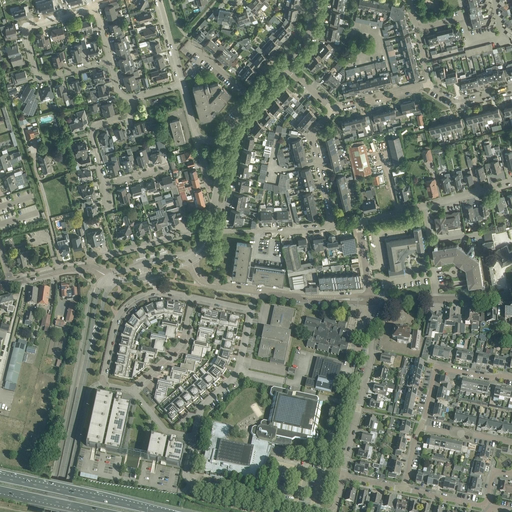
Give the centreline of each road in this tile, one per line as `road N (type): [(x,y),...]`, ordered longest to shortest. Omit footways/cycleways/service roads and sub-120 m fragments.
road 1 (residential): [(195,439),(187,473),(194,481),(332,511)]
road 2 (residential): [(192,297),(156,291),(121,311),(101,382),(132,390)]
road 3 (residential): [(342,475),(371,351),(369,298)]
road 4 (residential): [(42,78),(27,27),(95,10),(110,60)]
road 5 (motorway): [(161,511),(0,477)]
road 6 (tertiary): [(56,511),(87,360)]
road 7 (residential): [(251,310),(238,372),(202,406),(195,439)]
road 8 (tertiary): [(369,298),(510,294)]
road 9 (residential): [(420,426),(435,368),(511,377)]
road 10 (residential): [(333,227),(312,140),(332,109)]
road 11 (residential): [(333,227),(208,231)]
